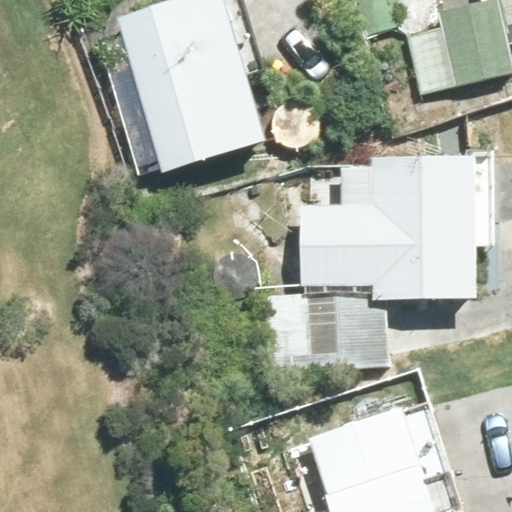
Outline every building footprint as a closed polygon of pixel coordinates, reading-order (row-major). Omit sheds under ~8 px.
[(270,128),(250,64),(266,60),(248,0),(130,0),(118,4),(164,159),(270,128)] [(359,0),(368,32),(400,22),(396,6),(398,0),(359,0)] [(511,56),(501,0),(471,0),(441,9),(445,23),(409,32),(422,92),(511,67),(511,56)] [(374,292),(388,291),(479,288),(478,142),(373,147),(373,158),(342,158),(342,197),(300,198),(303,279),(374,276),(374,288),(374,292)] [(390,365),(388,291),(374,292),(374,288),(265,292),(266,372),(390,365)] [(335,511),(439,511),(404,398),(308,429),(335,511)]
